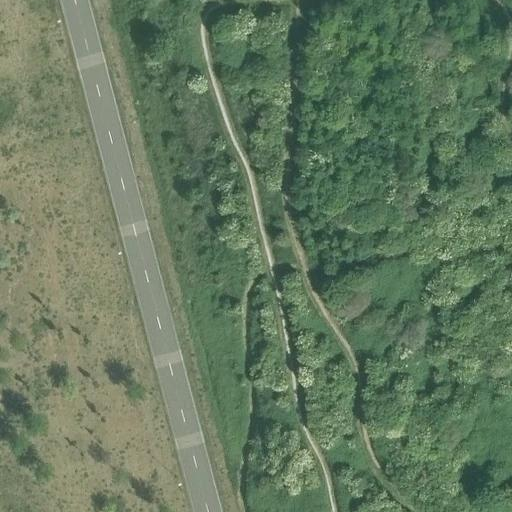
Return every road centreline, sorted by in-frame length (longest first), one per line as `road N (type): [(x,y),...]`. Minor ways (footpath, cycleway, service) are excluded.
road 1 (unknown): [(426,511),(392,493),(365,437),(361,377),(303,271),(285,203),(299,0)]
road 2 (tertiary): [(208,511),(75,0)]
